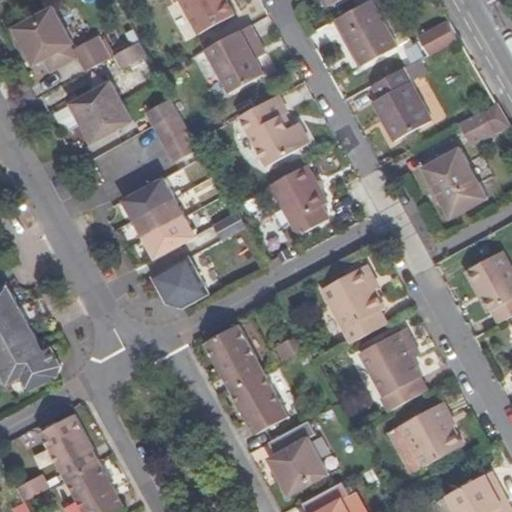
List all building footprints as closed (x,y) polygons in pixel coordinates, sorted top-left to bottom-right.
[(235,17),(225,0),(169,0),(171,4),(176,3),(195,38),(235,17)] [(327,0),(322,0),(327,8),(331,6),(327,0)] [(371,0),(333,21),(340,34),(345,30),(366,65),(399,47),(399,46),(373,0),(371,0)] [(387,0),(373,0),(399,46),(410,40),(387,0)] [(82,60),(93,73),(110,64),(98,42),(75,54),(53,12),(14,33),(33,69),(48,62),(55,74),(82,60)] [(459,38),(449,20),(422,35),(432,53),(459,38)] [(263,77),(255,61),(247,48),(258,41),(250,26),(206,50),(230,95),(263,77)] [(345,30),(340,34),(360,69),(366,65),(345,30)] [(265,55),(258,41),(247,48),(255,61),(265,55)] [(142,46),(118,59),(126,73),(150,60),(142,46)] [(415,62),(399,71),(406,85),(423,76),(415,62)] [(399,71),(372,86),(379,99),(371,104),(381,122),(378,123),(390,144),(428,124),(406,85),(399,71)] [(84,127),(124,105),(113,85),(73,107),(84,127)] [(288,114),(278,97),(240,117),(266,166),(309,142),(299,122),(288,128),(282,117),(288,114)] [(149,115),(156,130),(181,115),(174,103),(149,115)] [(496,135),(511,126),(498,103),(481,113),(460,124),(472,147),(495,134),(496,135)] [(368,105),(378,123),(381,122),(371,104),(368,105)] [(124,105),(84,127),(95,146),(134,125),(124,105)] [(181,115),(156,130),(176,166),(206,151),(199,139),(195,140),(181,115)] [(464,174),(471,169),(469,166),(461,151),(423,171),(434,190),(438,188),(445,200),(440,203),(450,222),(488,201),(481,188),(478,182),(470,186),(464,174)] [(330,206),(308,167),(272,187),(282,207),(293,227),(299,239),(329,223),(324,210),(330,206)] [(470,186),(478,182),(471,169),(464,174),(470,186)] [(177,196),(189,192),(182,171),(170,175),(177,196)] [(167,182),(127,205),(159,263),(199,240),(167,182)] [(429,193),(436,205),(440,203),(445,200),(438,188),(434,190),(429,193)] [(242,217),(217,230),(225,243),(249,230),(242,217)] [(494,311),(501,325),(511,318),(511,270),(504,255),(467,275),(476,292),(480,291),(491,312),(494,311)] [(180,308),(208,294),(187,258),(150,277),(162,297),(165,303),(180,308)] [(353,346),(389,325),(380,309),(383,306),(375,288),(372,283),(376,281),(367,266),(322,291),(353,346)] [(61,369),(54,354),(51,346),(43,350),(8,287),(0,291),(0,389),(19,380),(25,392),(28,391),(58,375),(61,369)] [(231,391),(264,373),(239,329),(206,347),(231,391)] [(406,347),(412,343),(405,331),(360,356),(384,399),(382,400),(389,414),(429,393),(421,379),(423,376),(413,360),(406,347)] [(293,332),(281,339),(283,343),(295,336),(293,332)] [(278,346),(286,361),(309,349),(300,333),(295,336),(283,343),(278,346)] [(406,347),(413,360),(420,356),(412,343),(406,347)] [(264,373),(231,391),(256,436),(290,418),(264,373)] [(452,418),(445,405),(403,428),(425,469),(465,448),(449,420),(452,418)] [(39,435),(64,482),(98,463),(73,417),(39,435)] [(315,439),(308,423),(269,444),(275,457),(269,461),(291,500),(330,478),(310,441),(315,439)] [(425,469),(403,428),(391,434),(413,476),(425,469)] [(118,511),(123,510),(98,463),(64,482),(79,511),(118,511)] [(482,478),(499,510),(504,507),(487,475),(482,478)] [(41,478),(16,491),(23,504),(48,490),(41,478)] [(499,510),(482,478),(449,496),(456,511),(507,511),(504,507),(499,510)] [(350,511),(345,501),(350,498),(343,484),(306,504),(309,511),(350,511)] [(366,511),(357,495),(350,498),(345,501),(350,511),(366,511)]
